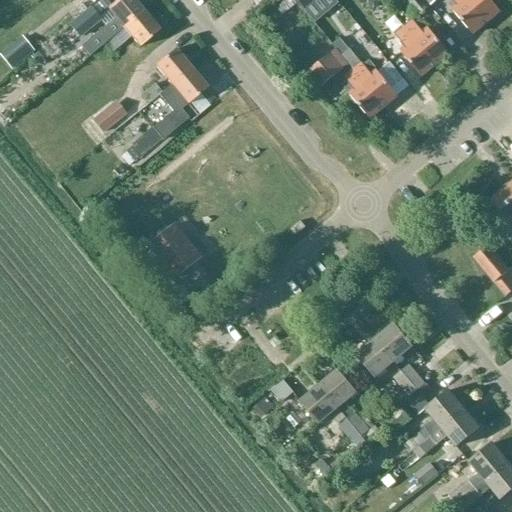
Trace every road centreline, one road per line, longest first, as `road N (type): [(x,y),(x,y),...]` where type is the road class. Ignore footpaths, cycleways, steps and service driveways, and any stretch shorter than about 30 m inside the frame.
road 1 (residential): [(361,203),(188,0)]
road 2 (residential): [(511,385),(361,203)]
road 3 (residential): [(361,203),(511,78)]
road 4 (residential): [(248,298),(361,203)]
